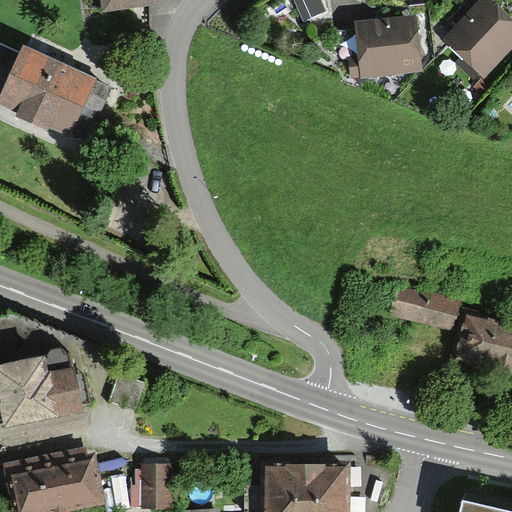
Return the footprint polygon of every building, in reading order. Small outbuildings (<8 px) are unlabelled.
[(101,0),(103,9),(152,3),(151,0),(101,0)] [(328,12),(322,0),(294,0),(303,22),(328,12)] [(511,20),(490,0),(480,0),(444,39),(484,77),(511,47),(511,20)] [(423,70),(416,15),(356,22),(360,57),(351,58),(352,74),(362,73),(362,77),(423,70)] [(24,48),(0,101),(0,104),(82,142),(107,86),(24,48)] [(461,302),(400,287),(392,318),(453,333),(461,302)] [(511,323),(466,313),(454,356),(511,371),(511,323)] [(44,356),(0,365),(0,403),(5,427),(89,408),(79,363),(47,370),(44,356)] [(109,401),(139,410),(148,383),(118,374),(109,401)] [(5,464),(14,511),(60,511),(106,503),(96,452),(88,454),(86,447),(5,464)] [(169,507),(169,464),(144,464),(144,469),(135,469),(135,481),(131,481),(132,507),(169,507)] [(348,511),(348,464),(264,464),(264,511),(348,511)] [(511,511),(463,501),(460,511),(511,511)]
